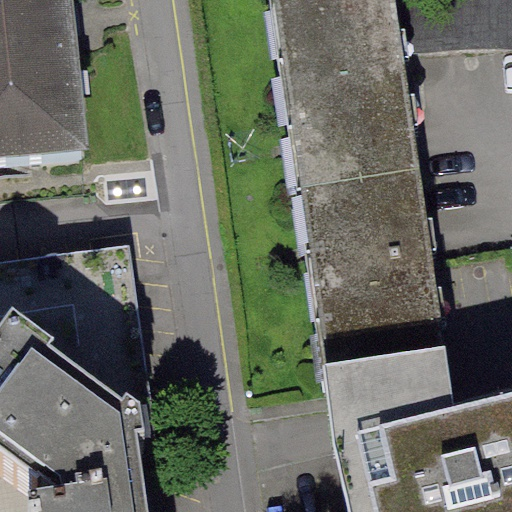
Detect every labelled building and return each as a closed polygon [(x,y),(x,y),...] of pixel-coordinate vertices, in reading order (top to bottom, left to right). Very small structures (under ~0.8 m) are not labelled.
[(82,0),(0,0),(0,193),(97,186),(82,0)] [(396,0),(308,0),(278,4),(328,374),(449,358),(435,266),(403,54),(396,0)] [(511,0),(396,0),(403,54),(511,55),(511,0)] [(0,511),(152,511),(124,287),(112,289),(107,259),(0,274),(0,511)] [(449,358),(328,374),(336,430),(338,443),(354,511),(511,511),(511,399),(456,415),(454,393),(449,358)]
